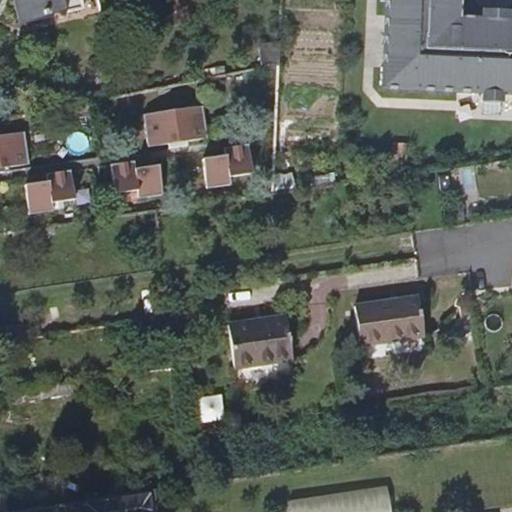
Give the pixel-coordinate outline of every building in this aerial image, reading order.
[(17,0),(22,21),(66,10),(63,0),(17,0)] [(81,7),(78,0),(63,0),(66,10),(81,7)] [(511,95),(511,22),(506,23),(480,22),(457,21),(457,0),(384,0),(381,90),(481,94),(499,95),(511,95)] [(506,23),(506,14),(480,12),(480,22),(506,23)] [(279,38),(256,43),(259,65),(277,62),(279,38)] [(498,105),(499,95),(481,94),(481,104),(498,105)] [(210,136),(205,103),(147,111),(151,145),(171,141),(170,136),(190,134),(191,138),(210,136)] [(32,162),(28,129),(0,133),(0,161),(10,159),(11,164),(32,162)] [(191,143),(191,138),(190,134),(170,136),(171,141),(172,146),(191,143)] [(255,171),(251,141),(226,146),(227,154),(206,157),(210,186),(234,182),(233,174),(255,171)] [(0,171),(12,170),(11,164),(10,159),(0,161),(0,171)] [(165,193),(161,164),(139,167),(138,159),(113,162),(117,191),(140,188),(141,196),(165,193)] [(78,198),(74,168),(50,171),(51,179),(29,183),(33,212),(57,208),(56,201),(78,198)] [(427,338),(422,299),(359,308),(364,348),(427,338)] [(297,363),(291,322),(232,330),(238,371),(297,363)] [(27,323),(0,326),(2,341),(29,338),(27,323)] [(120,375),(3,392),(4,402),(122,385),(120,375)] [(200,420),(223,419),(222,395),(199,396),(200,420)] [(291,511),(393,511),(389,483),(289,498),(291,511)] [(161,511),(158,489),(77,501),(78,511),(161,511)] [(39,507),(63,503),(61,490),(37,494),(39,507)] [(17,510),(32,508),(30,494),(3,498),(5,511),(17,510)] [(78,511),(77,501),(63,503),(39,507),(32,508),(17,510),(16,511),(78,511)]
